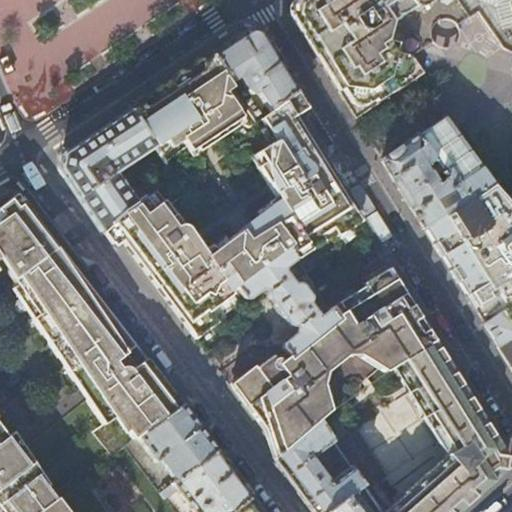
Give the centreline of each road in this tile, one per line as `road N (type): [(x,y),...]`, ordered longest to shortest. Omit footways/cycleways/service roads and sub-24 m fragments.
road 1 (residential): [(511,409),(253,0)]
road 2 (residential): [(290,511),(20,149)]
road 3 (residential): [(251,0),(20,149)]
